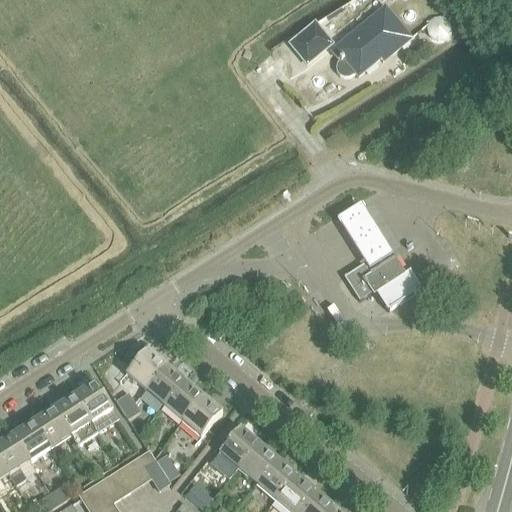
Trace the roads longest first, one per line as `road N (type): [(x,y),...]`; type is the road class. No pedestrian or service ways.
road 1 (residential): [(394,511),(148,310)]
road 2 (residential): [(343,177),(148,310)]
road 3 (residential): [(148,310),(0,402)]
road 4 (unclassified): [(511,215),(343,177)]
